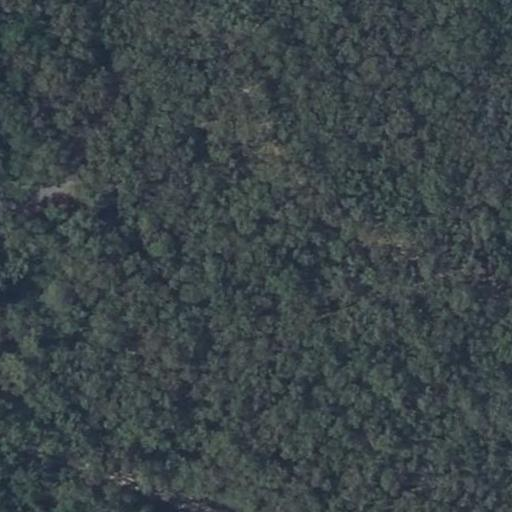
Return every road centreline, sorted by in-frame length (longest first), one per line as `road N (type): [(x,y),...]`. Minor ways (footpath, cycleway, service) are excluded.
road 1 (unclassified): [(152,0),(69,176),(38,199),(0,200)]
road 2 (track): [(238,511),(0,415)]
